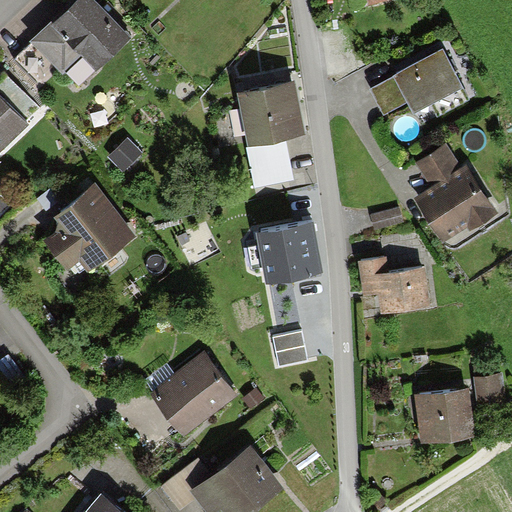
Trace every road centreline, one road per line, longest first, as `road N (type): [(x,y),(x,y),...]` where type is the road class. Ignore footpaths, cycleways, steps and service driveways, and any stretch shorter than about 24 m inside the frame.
road 1 (residential): [(347,511),(333,272),(303,0)]
road 2 (residential): [(0,476),(37,445),(54,402),(40,363),(0,306)]
road 3 (track): [(511,436),(400,511)]
